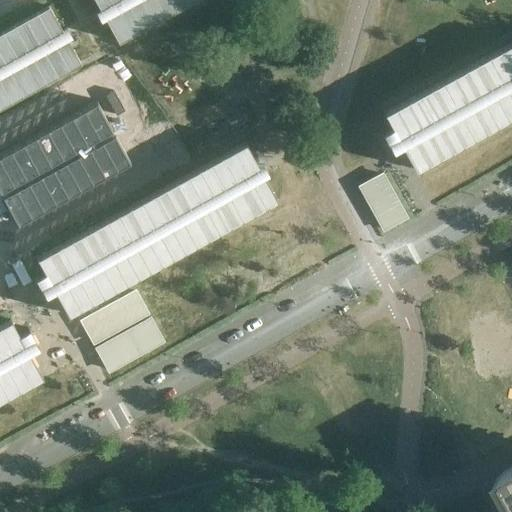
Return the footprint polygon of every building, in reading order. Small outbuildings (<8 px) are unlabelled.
[(120,41),(193,0),(97,0),(101,7),(97,9),(99,14),(102,18),(97,21),(102,29),(111,25),(120,41)] [(0,106),(82,61),(74,45),(82,40),(77,31),(73,34),(71,29),(68,25),(64,27),(50,4),(0,31),(0,106)] [(404,145),(417,169),(511,116),(511,41),(385,111),(394,126),(384,131),(389,140),(395,150),(400,147),(404,145)] [(114,91),(105,96),(116,116),(125,111),(114,91)] [(96,101),(0,153),(0,192),(16,222),(129,160),(96,101)] [(57,290),(70,313),(77,310),(111,291),(279,198),(265,174),(270,172),(269,170),(267,167),(265,163),(269,161),(264,152),(255,156),(247,141),(38,256),(46,270),(37,276),(42,285),(47,295),(52,292),(57,290)] [(359,184),(385,230),(396,224),(399,222),(410,216),(385,170),(377,174),(370,178),(359,184)] [(121,296),(81,318),(87,330),(89,332),(95,343),(151,312),(137,287),(121,296)] [(153,314),(96,346),(102,356),(103,359),(104,361),(110,371),(167,340),(153,314)] [(0,399),(45,375),(31,351),(36,349),(41,346),(36,336),(31,326),(21,332),(13,317),(0,324),(0,399)] [(511,464),(503,470),(511,486),(511,464)]
